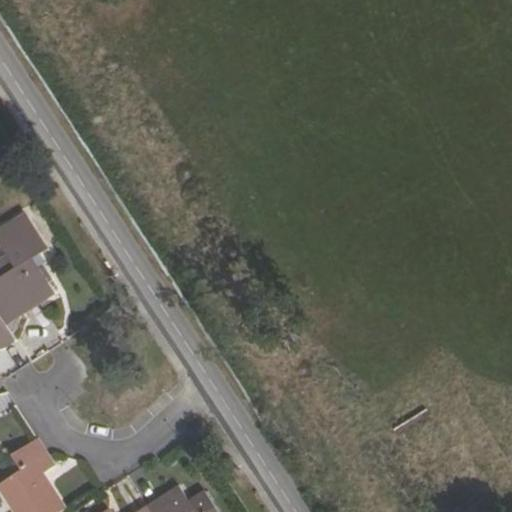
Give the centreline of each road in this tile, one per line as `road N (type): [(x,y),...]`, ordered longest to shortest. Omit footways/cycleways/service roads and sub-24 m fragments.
road 1 (tertiary): [(212,383),(0,58)]
road 2 (residential): [(212,383),(137,449),(95,456),(57,437),(34,398)]
road 3 (tertiary): [(295,511),(212,383)]
